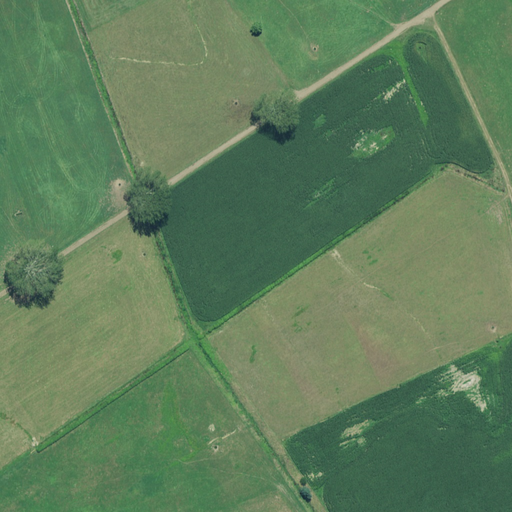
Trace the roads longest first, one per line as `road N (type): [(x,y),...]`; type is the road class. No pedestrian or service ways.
road 1 (track): [(445,0),(0,292)]
road 2 (track): [(511,190),(429,9)]
